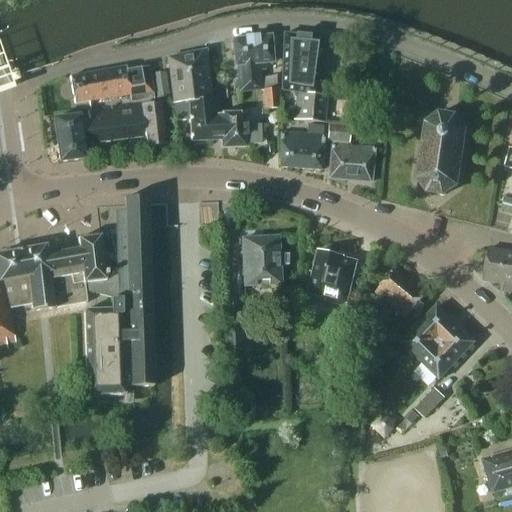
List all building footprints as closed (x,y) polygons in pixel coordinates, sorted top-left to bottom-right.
[(323,39),(282,35),(281,91),(295,93),(292,119),(324,122),(326,98),(315,96),(323,39)] [(273,64),(270,36),(232,40),(234,67),(236,67),(238,93),(261,91),(276,89),(275,76),(260,78),(259,71),(263,70),(263,64),(273,64)] [(172,102),(211,100),(206,50),(167,58),(172,102)] [(153,94),(148,67),(126,71),(125,67),(69,77),(74,104),(110,98),(110,99),(130,95),(131,102),(138,101),(137,97),(153,94)] [(20,79),(16,70),(8,74),(11,83),(20,79)] [(110,110),(114,141),(145,137),(146,147),(165,145),(160,104),(168,103),(165,73),(152,74),(155,104),(110,110)] [(276,89),(261,91),(263,110),(278,109),(277,98),(276,89)] [(216,100),(211,100),(172,102),(174,121),(188,120),(189,142),(221,141),(220,115),(216,115),(216,100)] [(83,144),(114,141),(110,110),(87,112),(88,121),(79,122),(79,116),(52,119),(59,163),(84,159),(83,144)] [(456,115),(438,113),(424,123),(415,180),(426,194),(443,197),(457,186),(466,129),(456,115)] [(221,148),(246,147),(246,144),(260,144),(260,126),(247,126),(247,114),(220,115),(221,141),(221,148)] [(322,128),(307,126),(306,135),(280,133),(280,137),(279,137),(279,168),(321,171),(322,140),(322,135),(322,128)] [(349,128),(328,126),(327,141),(332,141),(331,148),(330,147),(327,180),(370,183),(373,151),(372,151),(372,149),(348,147),(348,144),(349,128)] [(0,351),(7,350),(6,345),(15,343),(8,309),(30,305),(31,312),(54,310),(54,309),(85,303),(84,292),(110,298),(110,311),(83,311),(86,396),(124,396),(124,388),(153,387),(146,206),(146,198),(123,199),(123,213),(116,213),(118,231),(110,231),(112,254),(102,255),(100,236),(77,239),(78,249),(46,255),(45,246),(0,254),(0,351)] [(280,285),(278,237),(241,239),(243,287),(255,287),(255,285),(268,285),(268,286),(280,285)] [(503,291),(511,292),(511,252),(489,249),(483,281),(503,284),(503,291)] [(343,257),(318,251),(308,294),(326,299),(325,302),(346,307),(356,262),(343,259),(343,257)] [(423,295),(394,271),(375,294),(405,318),(423,295)] [(243,350),(241,304),(223,305),(224,351),(243,350)] [(336,326),(353,330),(358,311),(341,306),(336,326)] [(417,360),(453,323),(436,306),(400,344),(417,360)] [(475,343),(453,323),(417,360),(438,381),(475,343)] [(398,343),(395,330),(372,335),(375,349),(398,343)] [(443,398),(433,389),(414,410),(424,419),(443,398)] [(458,426),(466,414),(454,407),(446,419),(458,426)] [(395,423),(389,417),(380,417),(370,427),(385,441),(395,431),(395,423)] [(511,451),(482,461),(492,494),(506,490),(507,495),(511,493),(511,451)]
